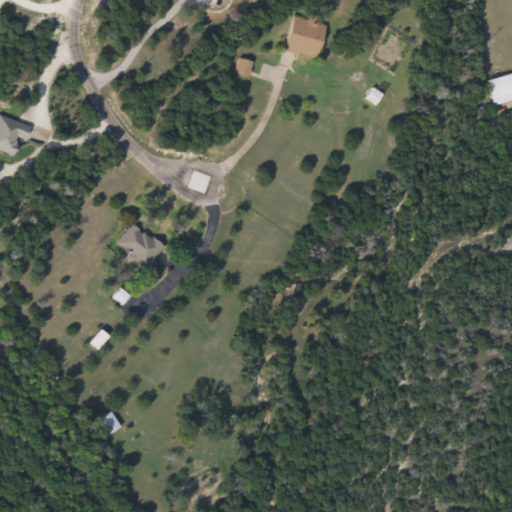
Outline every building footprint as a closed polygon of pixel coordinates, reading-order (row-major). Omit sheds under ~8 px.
[(286,51),(296,16),(329,25),(319,59),(286,51)] [(511,101),(495,104),(491,79),(511,75),(511,101)] [(0,150),(0,121),(2,116),(30,127),(18,158),(0,150)] [(150,269),(120,248),(135,225),(166,246),(150,269)] [(111,435),(100,420),(112,412),(123,427),(111,435)]
